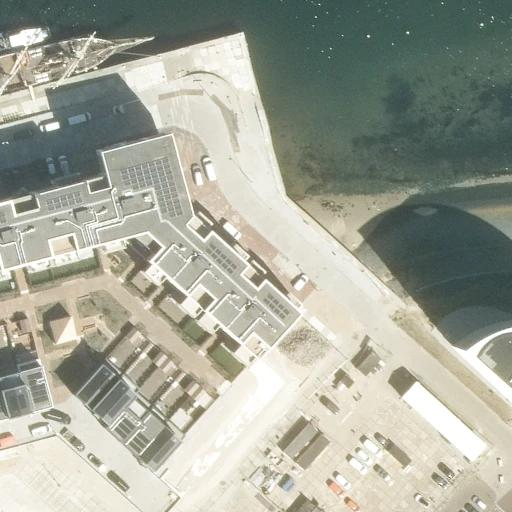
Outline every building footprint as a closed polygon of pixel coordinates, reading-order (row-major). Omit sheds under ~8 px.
[(57,106),(0,120),(0,131),(4,149),(64,133),(57,106)] [(0,269),(118,238),(142,260),(253,360),(255,357),(296,312),(292,309),(297,304),(284,292),(279,297),(275,294),(261,281),(257,277),(261,272),(248,260),(243,265),(239,261),(243,256),(230,244),(226,249),(222,246),(207,232),(203,229),(208,224),(195,212),(190,217),(186,214),(171,156),(165,133),(93,151),(100,175),(97,175),(80,180),(78,180),(76,173),(52,180),(54,187),(28,194),(25,194),(20,188),(19,188),(5,200),(1,201),(0,201),(0,269)] [(436,317),(429,324),(462,354),(467,359),(495,385),(499,387),(511,399),(511,282),(498,284),(482,289),(467,295),(457,300),(445,309),(436,317)] [(69,317),(47,322),(53,345),(75,339),(69,317)] [(26,319),(17,322),(20,334),(30,332),(26,319)] [(132,328),(123,338),(130,344),(139,334),(132,328)] [(159,352),(150,362),(156,368),(165,358),(159,352)] [(165,358),(156,368),(163,373),(172,364),(165,358)] [(104,359),(71,395),(88,411),(121,375),(104,359)] [(37,360),(15,366),(27,413),(50,407),(37,360)] [(15,366),(0,369),(0,394),(6,418),(27,413),(15,366)] [(121,375),(88,411),(103,424),(101,427),(103,429),(136,393),(138,390),(121,375)] [(191,381),(182,391),(188,396),(197,387),(191,381)] [(197,387),(188,396),(195,402),(204,393),(197,387)] [(136,393),(103,429),(118,443),(151,406),(136,393)] [(151,406),(118,443),(134,457),(167,421),(151,406)] [(167,421),(134,457),(151,473),(184,436),(167,421)]
